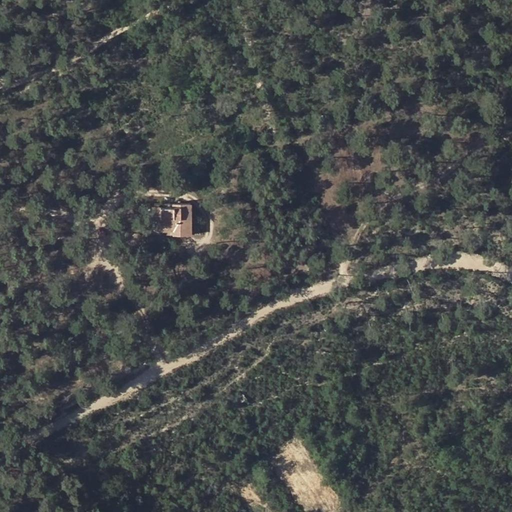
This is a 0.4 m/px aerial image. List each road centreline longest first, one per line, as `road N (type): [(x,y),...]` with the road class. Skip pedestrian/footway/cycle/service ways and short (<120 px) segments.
road 1 (track): [(511,274),(466,257),(359,271),(256,308),(0,444)]
road 2 (track): [(343,277),(365,214),(453,171),(511,130)]
road 3 (track): [(182,0),(0,92)]
